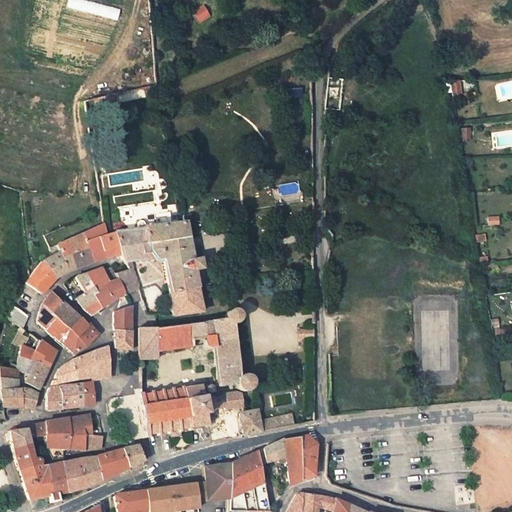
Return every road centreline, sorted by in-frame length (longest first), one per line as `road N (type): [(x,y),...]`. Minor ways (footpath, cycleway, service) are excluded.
road 1 (unclassified): [(381,0),(324,51),(318,77),(321,425)]
road 2 (residential): [(321,425),(511,414)]
road 3 (residential): [(152,467),(121,395),(27,414)]
road 4 (residential): [(152,467),(321,425)]
